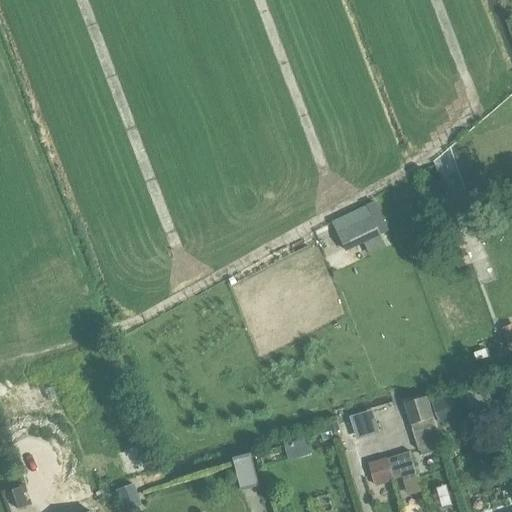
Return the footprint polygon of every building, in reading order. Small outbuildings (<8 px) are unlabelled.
[(454,214),(441,219),(458,269),(471,264),(454,214)] [(369,216),(335,234),(344,253),(379,235),(369,216)] [(511,324),(500,328),(509,352),(511,350),(511,324)] [(414,401),(405,404),(408,412),(420,451),(443,443),(431,405),(428,397),(414,401)] [(453,398),(432,403),(437,422),(458,417),(453,398)] [(374,482),(394,477),(388,457),(368,463),(374,482)] [(133,484),(114,491),(122,511),(140,505),(133,484)]
